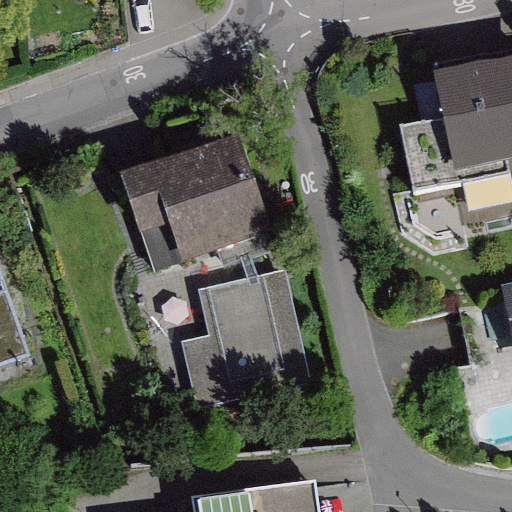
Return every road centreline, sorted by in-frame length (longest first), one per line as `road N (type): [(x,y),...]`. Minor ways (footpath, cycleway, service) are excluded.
road 1 (residential): [(282,37),(385,432),(408,459),(453,487),(511,495)]
road 2 (residential): [(282,37),(0,138)]
road 3 (residential): [(458,0),(282,37)]
